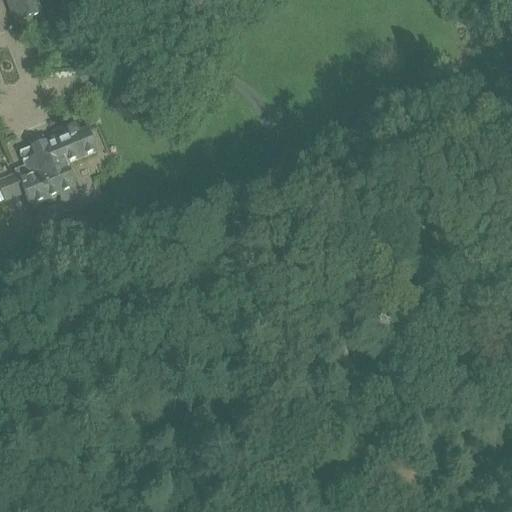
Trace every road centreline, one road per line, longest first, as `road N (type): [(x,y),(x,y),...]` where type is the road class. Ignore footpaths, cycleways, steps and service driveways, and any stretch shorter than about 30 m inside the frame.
road 1 (tertiary): [(0,404),(511,182)]
road 2 (track): [(200,317),(204,511)]
road 3 (track): [(208,422),(336,511)]
